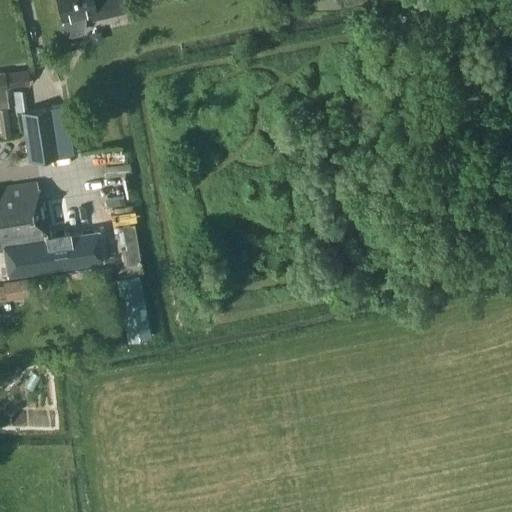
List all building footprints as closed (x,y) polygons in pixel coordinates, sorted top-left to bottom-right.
[(56,0),(61,17),(62,17),(63,21),(62,26),(63,30),(66,33),(70,35),(80,32),(83,30),(84,20),(82,12),(90,10),(92,19),(125,11),(122,0),(56,0)] [(29,83),(28,69),(7,72),(9,86),(29,83)] [(34,109),(21,111),(28,159),(42,157),(74,152),(67,104),(34,109)] [(46,232),(37,181),(0,186),(0,248),(3,248),(5,248),(4,239),(46,232)] [(5,248),(3,248),(7,276),(103,262),(97,230),(68,234),(68,230),(46,234),(46,232),(4,239),(5,248)] [(138,273),(115,277),(127,340),(150,335),(138,273)] [(2,282),(3,285),(6,300),(30,296),(27,278),(2,282)]
